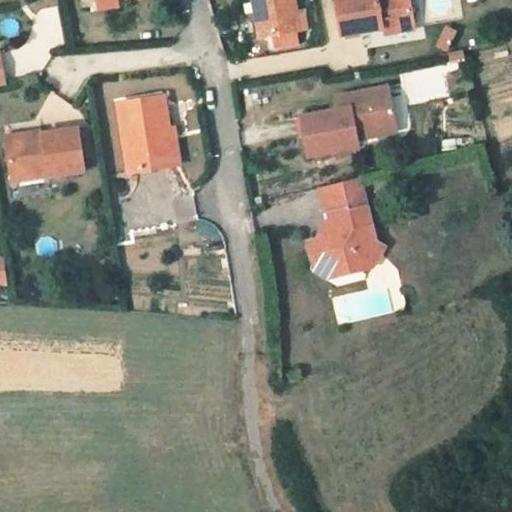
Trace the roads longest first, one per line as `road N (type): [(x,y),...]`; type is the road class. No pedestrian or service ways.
road 1 (residential): [(271,511),(252,418),(240,244),(210,55)]
road 2 (residential): [(64,70),(210,55)]
